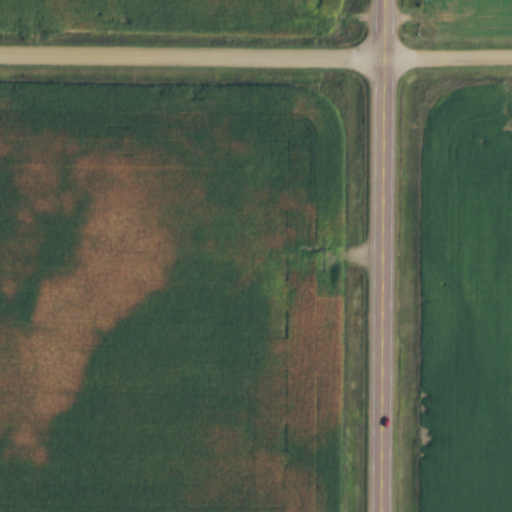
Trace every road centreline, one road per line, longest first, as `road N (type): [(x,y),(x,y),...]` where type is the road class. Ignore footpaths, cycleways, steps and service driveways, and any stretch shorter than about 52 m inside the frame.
road 1 (tertiary): [(380,511),(384,0)]
road 2 (residential): [(511,57),(0,54)]
